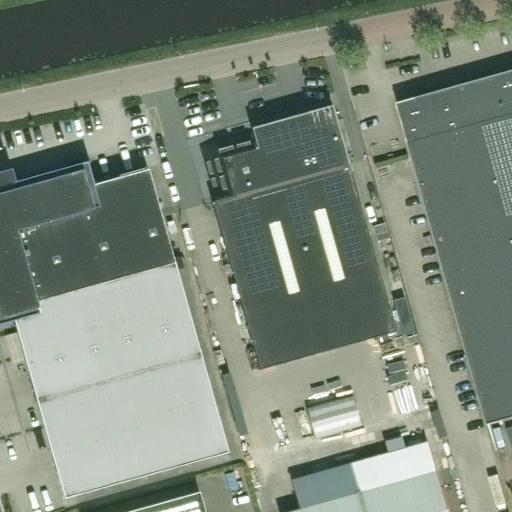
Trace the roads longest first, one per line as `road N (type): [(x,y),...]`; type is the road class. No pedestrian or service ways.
road 1 (unclassified): [(0,103),(510,0)]
road 2 (unknown): [(357,30),(483,511)]
road 3 (unknown): [(149,73),(238,386),(280,392),(398,362)]
road 4 (unknown): [(218,511),(202,487),(90,511)]
